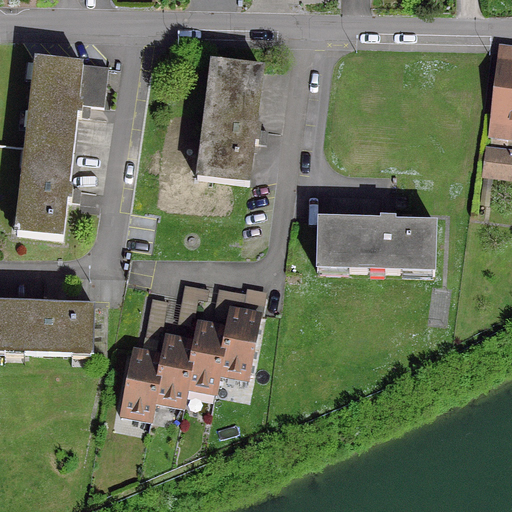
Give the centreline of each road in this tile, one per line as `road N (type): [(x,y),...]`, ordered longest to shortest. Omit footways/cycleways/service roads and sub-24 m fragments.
road 1 (unknown): [(307,33),(281,245),(264,274),(0,264)]
road 2 (residential): [(0,26),(511,31)]
